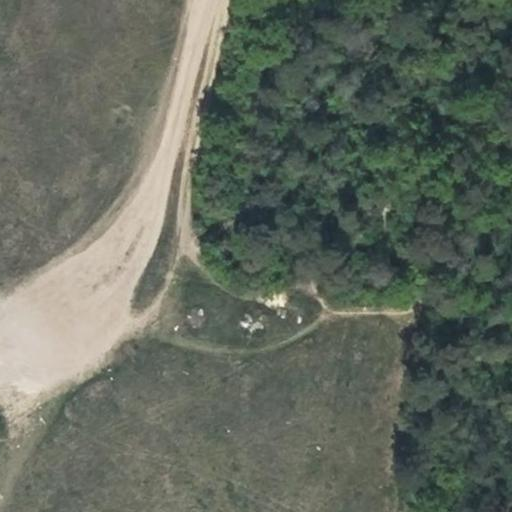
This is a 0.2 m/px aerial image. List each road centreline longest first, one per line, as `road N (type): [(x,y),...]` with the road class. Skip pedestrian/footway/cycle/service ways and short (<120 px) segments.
road 1 (track): [(204,0),(141,226),(99,290),(4,353)]
road 2 (track): [(220,0),(180,223),(187,252)]
road 3 (track): [(45,326),(50,365),(0,486)]
